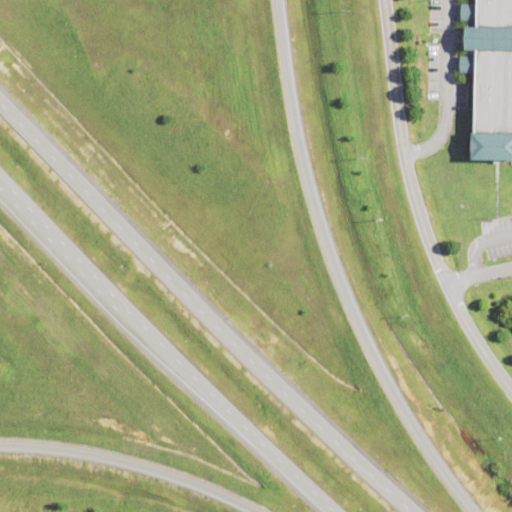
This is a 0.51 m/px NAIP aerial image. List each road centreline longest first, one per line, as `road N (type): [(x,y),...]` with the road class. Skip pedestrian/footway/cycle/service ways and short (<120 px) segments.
road 1 (trunk): [(406,511),(0,108)]
road 2 (trunk): [(469,511),(391,398),(321,240),(285,85),(277,0)]
road 3 (trunk): [(0,179),(330,511)]
road 4 (residential): [(382,0),(403,157),(425,239),(465,328),(511,394)]
road 5 (trunk): [(0,446),(121,462),(257,511)]
road 6 (residential): [(446,0),(444,122),(431,145),(403,157)]
